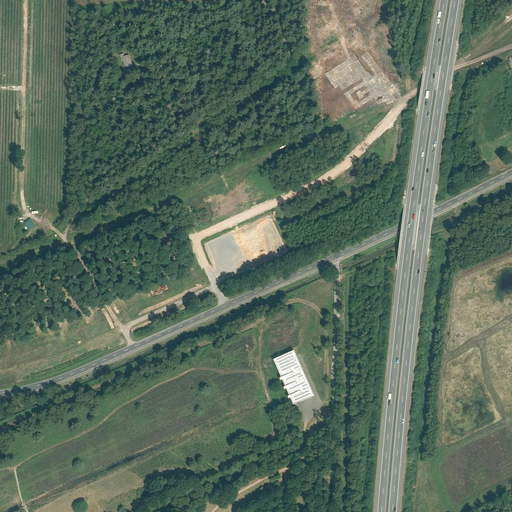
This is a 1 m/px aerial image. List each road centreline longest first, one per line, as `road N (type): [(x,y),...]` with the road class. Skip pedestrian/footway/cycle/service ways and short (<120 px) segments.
road 1 (motorway): [(444,0),(407,250),(381,511)]
road 2 (motorway): [(392,511),(455,0)]
road 3 (track): [(511,51),(398,106),(334,175),(202,233),(195,275)]
road 4 (tertiary): [(0,393),(52,381),(332,258)]
road 5 (residential): [(334,511),(337,274)]
road 6 (track): [(260,327),(300,292),(460,216)]
road 7 (tertiary): [(332,258),(511,171)]
